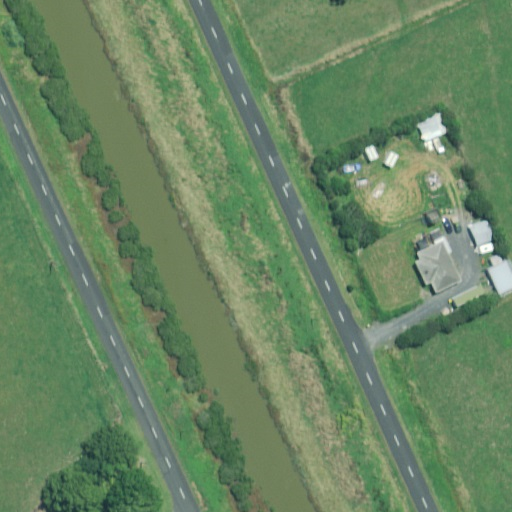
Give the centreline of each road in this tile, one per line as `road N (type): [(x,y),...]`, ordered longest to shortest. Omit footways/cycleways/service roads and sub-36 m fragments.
road 1 (unclassified): [(187,0),(421,511)]
road 2 (unclassified): [(181,511),(0,111)]
